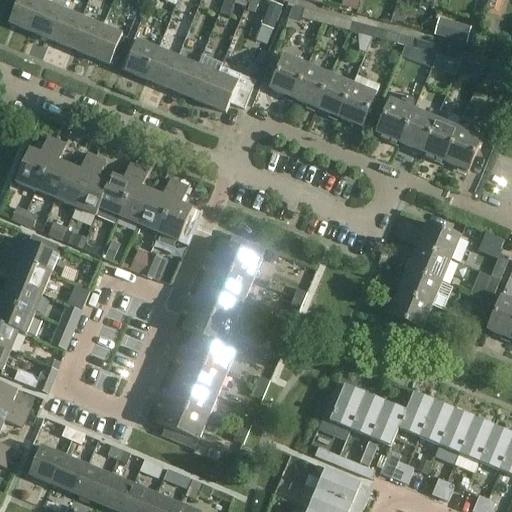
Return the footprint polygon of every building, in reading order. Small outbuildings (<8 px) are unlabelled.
[(35,0),(19,0),(9,25),(29,33),(42,3),(35,0)] [(59,0),(42,0),(42,3),(29,33),(49,42),(62,11),(65,3),(59,0)] [(225,0),(220,14),(229,18),(235,1),(247,5),(249,0),(225,0)] [(249,0),(247,5),(249,5),(247,12),(255,14),(258,0),(249,0)] [(359,0),(342,0),(341,8),(357,12),(359,0)] [(271,4),(262,29),(273,33),(283,9),(271,4)] [(488,17),(500,20),(503,9),(491,6),(488,17)] [(318,24),(320,15),(303,10),(295,8),(292,9),(287,20),(299,24),(301,19),(318,24)] [(70,50),(82,19),(62,11),(49,42),(70,50)] [(351,23),(333,18),(331,27),(348,32),(351,23)] [(82,19),(70,50),(90,58),(103,27),(82,19)] [(439,19),(434,36),(467,46),(472,28),(439,19)] [(375,29),(357,25),(355,33),(372,38),(375,29)] [(110,67),(118,48),(123,36),(103,27),(90,58),(110,67)] [(381,31),(379,40),(396,45),(399,36),(381,31)] [(429,54),(432,44),(415,39),(412,49),(429,54)] [(145,81),(158,50),(137,42),(125,73),(145,81)] [(463,52),(445,48),(443,57),(460,62),(463,52)] [(165,89),(178,58),(158,50),(145,81),(165,89)] [(259,51),(254,63),(261,66),(266,54),(259,51)] [(469,54),(466,64),(484,69),(487,59),(469,54)] [(284,57),(278,73),(270,91),(293,101),(308,66),(284,57)] [(178,58),(165,89),(185,98),(198,67),(178,58)] [(490,71),(508,76),(511,66),(493,61),(490,71)] [(316,110),(330,76),(308,66),(293,101),(316,110)] [(198,67),(185,98),(205,106),(218,75),(198,67)] [(230,105),(244,111),(256,83),(221,68),(218,75),(205,106),(226,115),(230,105)] [(330,76),(316,110),(338,120),(353,85),(330,76)] [(355,77),(353,85),(338,120),(362,129),(379,87),(355,77)] [(399,145),(414,111),(412,110),(415,104),(413,100),(406,97),(402,98),(399,105),(391,101),(376,135),(399,145)] [(422,154),(436,120),(414,111),(399,145),(422,154)] [(436,120),(422,154),(445,164),(459,129),(457,129),(460,123),(459,119),(452,116),(447,118),(445,124),(436,120)] [(459,129),(445,164),(468,173),(485,133),(463,124),(460,130),(459,129)] [(15,184),(36,192),(56,142),(47,138),(40,155),(29,150),(15,184)] [(66,146),(56,142),(36,192),(56,201),(69,167),(59,163),(66,146)] [(80,171),(69,167),(56,201),(76,209),(96,159),(87,155),(80,171)] [(106,163),(96,159),(76,209),(96,217),(112,177),(112,176),(109,184),(99,179),(106,163)] [(123,181),(112,177),(96,217),(115,225),(118,218),(139,168),(130,164),(123,181)] [(149,172),(139,168),(118,218),(138,226),(152,193),(142,189),(149,172)] [(163,198),(152,193),(138,226),(158,235),(179,185),(170,181),(163,198)] [(189,189),(179,185),(158,235),(159,235),(156,244),(173,251),(176,242),(179,243),(193,210),(182,205),(189,189)] [(11,222),(21,227),(27,213),(16,209),(11,222)] [(37,217),(27,213),(21,227),(32,231),(37,217)] [(48,238),(62,243),(66,232),(67,232),(67,230),(53,225),(48,238)] [(417,248),(451,262),(461,239),(426,225),(417,248)] [(77,236),(67,232),(66,232),(62,243),(73,247),(77,236)] [(0,255),(50,276),(59,256),(56,255),(59,247),(32,236),(29,244),(25,242),(21,253),(4,246),(0,255)] [(225,348),(266,252),(232,238),(229,246),(220,242),(214,257),(208,255),(202,270),(208,272),(195,302),(190,299),(184,314),(189,317),(183,332),(194,336),(188,350),(182,348),(176,363),(181,366),(169,395),(164,392),(157,408),(163,410),(157,425),(165,429),(162,437),(195,451),(197,446),(198,443),(199,443),(236,353),(225,348)] [(88,243),(84,252),(97,257),(101,249),(88,243)] [(105,259),(112,262),(120,246),(112,243),(105,259)] [(417,248),(407,270),(442,285),(451,262),(417,248)] [(131,272),(141,276),(150,256),(139,251),(131,272)] [(50,276),(0,255),(0,266),(13,272),(9,282),(42,296),(50,276)] [(509,259),(500,255),(492,272),(502,276),(509,259)] [(161,260),(150,256),(141,276),(152,281),(161,260)] [(442,285),(407,270),(398,293),(432,307),(442,285)] [(42,296),(9,282),(4,293),(0,291),(0,302),(34,316),(42,296)] [(490,305),(497,288),(488,284),(481,301),(490,305)] [(74,287),(66,306),(82,313),(83,310),(89,295),(90,294),(88,293),(76,288),(74,287)] [(293,300),(303,304),(307,294),(297,290),(293,300)] [(432,307),(398,293),(388,316),(423,330),(432,307)] [(511,338),(511,301),(502,297),(487,332),(511,341),(511,338)] [(303,304),(293,300),(289,309),(299,314),(303,304)] [(0,325),(26,336),(34,316),(0,302),(0,325)] [(66,306),(58,326),(74,333),(76,327),(82,313),(66,306)] [(479,307),(472,324),(481,327),(488,311),(479,307)] [(26,336),(0,325),(0,348),(10,353),(18,334),(26,337),(26,336)] [(58,326),(50,346),(66,352),(73,335),(74,333),(58,326)] [(462,347),(471,350),(478,334),(469,330),(462,347)] [(274,344),(284,348),(288,339),(278,334),(274,344)] [(270,354),(280,358),(284,348),(274,344),(270,354)] [(10,353),(0,348),(0,372),(2,374),(10,353)] [(46,368),(57,373),(61,364),(48,359),(45,367),(46,368)] [(36,391),(47,395),(57,373),(46,368),(43,375),(41,374),(39,379),(37,384),(39,385),(36,391)] [(18,371),(14,382),(36,391),(39,385),(37,384),(39,379),(18,371)] [(256,388),(266,392),(270,382),(260,378),(256,388)] [(0,409),(25,420),(29,411),(13,404),(17,393),(0,385),(0,409)] [(350,431),(365,395),(345,387),(329,423),(350,431)] [(266,392),(256,388),(252,398),(262,402),(266,392)] [(398,430),(418,439),(433,403),(413,394),(406,412),(398,430)] [(350,431),(370,440),(385,404),(365,395),(350,431)] [(434,445),(439,447),(454,411),(433,403),(418,439),(426,442),(424,446),(432,450),(434,445)] [(391,448),(398,430),(406,412),(385,404),(370,440),(391,448)] [(0,409),(0,433),(4,423),(21,430),(25,420),(0,409)] [(454,454),(459,456),(474,420),(454,411),(439,447),(445,450),(443,455),(452,458),(454,454)] [(479,464),(494,428),(474,420),(459,456),(466,459),(464,463),(472,467),(474,462),(479,464)] [(237,432),(247,436),(251,427),(241,423),(237,432)] [(75,432),(66,428),(61,438),(71,442),(75,432)] [(511,435),(494,428),(479,464),(499,473),(511,442),(511,435)] [(75,432),(71,442),(81,446),(85,436),(75,432)] [(247,436),(237,432),(233,442),(243,446),(247,436)] [(0,433),(0,456),(9,460),(14,451),(0,445),(0,434),(0,433)] [(511,442),(499,473),(511,477),(511,442)] [(361,465),(369,469),(374,457),(371,456),(375,446),(370,444),(361,465)] [(195,451),(193,454),(204,458),(207,450),(197,446),(195,451)] [(52,487),(64,458),(41,448),(29,477),(52,487)] [(121,452),(111,448),(107,457),(117,461),(121,452)] [(315,458),(331,465),(335,455),(319,448),(315,458)] [(121,452),(117,461),(127,465),(131,456),(121,452)] [(380,475),(391,480),(398,464),(400,457),(390,453),(386,463),(381,461),(378,468),(383,470),(380,475)] [(0,456),(0,468),(5,470),(9,460),(0,456)] [(339,457),(336,467),(351,473),(355,464),(339,457)] [(64,458),(52,487),(75,496),(87,468),(64,458)] [(422,460),(417,471),(427,476),(432,465),(422,460)] [(407,467),(398,464),(391,480),(400,483),(407,467)] [(359,466),(356,475),(371,481),(374,475),(375,473),(368,470),(360,467),(359,466)] [(167,471),(157,467),(153,476),(163,481),(167,471)] [(321,479),(316,491),(363,511),(372,491),(317,467),(313,476),(321,479)] [(407,467),(400,483),(407,487),(414,470),(407,467)] [(87,468),(75,496),(98,506),(110,477),(87,468)] [(167,471),(163,481),(172,485),(176,475),(167,471)] [(110,477),(98,506),(112,511),(122,511),(133,487),(110,477)] [(213,490),(191,481),(185,498),(197,502),(199,496),(209,500),(213,490)] [(447,484),(438,481),(432,497),(440,500),(447,484)] [(447,484),(440,500),(448,503),(454,487),(447,484)] [(133,487),(122,511),(149,511),(156,496),(133,487)] [(362,511),(363,511),(316,491),(308,511),(309,511),(362,511)] [(176,511),(179,506),(156,496),(149,511),(176,511)] [(482,511),(487,501),(479,498),(472,511),(482,511)] [(487,501),(482,511),(492,511),(495,504),(487,501)]
